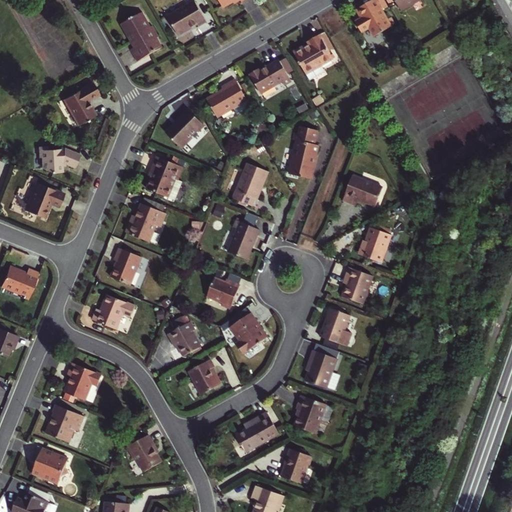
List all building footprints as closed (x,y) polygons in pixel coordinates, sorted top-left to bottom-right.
[(392,26),(376,0),(370,0),(356,9),(361,18),(356,21),(361,32),(369,28),(374,36),(392,26)] [(419,0),(394,0),(401,11),(419,0)] [(199,26),(207,22),(195,1),(167,17),(178,35),(198,24),(199,26)] [(150,27),(142,12),(122,24),(134,47),(131,49),(138,61),(162,48),(157,38),(160,37),(154,25),(150,27)] [(334,58),(321,34),(309,41),(311,44),(306,47),(305,45),(295,51),(311,79),(325,71),(321,65),(334,58)] [(81,64),(86,61),(81,52),(76,55),(81,64)] [(292,81),(280,60),(267,67),(266,64),(249,74),(261,93),(282,81),(284,85),(292,81)] [(247,99),(235,79),(221,87),(223,89),(207,98),(218,116),(233,108),(237,115),(250,107),(246,100),(247,99)] [(88,101),(99,94),(92,82),(78,91),(64,99),(79,125),(96,115),(88,101)] [(245,83),(241,84),(246,93),(249,91),(245,83)] [(205,126),(187,108),(181,114),(183,116),(166,132),(182,148),(192,139),(190,137),(197,130),(199,132),(205,126)] [(315,144),(319,131),(302,126),(300,133),(295,132),(293,139),(298,141),(289,173),(311,179),(320,145),(315,144)] [(75,166),(80,154),(64,148),(47,150),(46,147),(38,148),(38,157),(41,157),(42,168),(53,172),(62,171),(62,166),(60,165),(62,161),(75,166)] [(157,156),(150,171),(154,173),(152,177),(147,189),(167,197),(172,199),(175,198),(182,181),(178,179),(184,167),(157,156)] [(257,201),(269,172),(248,163),(233,199),(252,207),(255,200),(257,201)] [(377,208),(384,189),(353,177),(344,201),(356,206),(359,201),(377,208)] [(59,208),(64,194),(37,182),(25,210),(44,218),(50,204),(59,208)] [(169,206),(144,196),(141,204),(166,214),(169,206)] [(160,227),(166,214),(141,204),(136,216),(133,222),(130,221),(125,232),(149,242),(156,225),(160,227)] [(246,260),(259,229),(240,222),(228,252),(246,260)] [(381,263),(391,234),(370,227),(365,241),(367,242),(362,256),(381,263)] [(367,242),(365,241),(362,240),(357,254),(362,256),(367,242)] [(142,257),(119,248),(114,260),(117,262),(111,277),(130,285),(142,257)] [(26,271),(21,269),(10,265),(1,284),(21,293),(20,295),(19,297),(28,300),(40,272),(28,267),(26,271)] [(349,267),(346,277),(350,279),(348,284),(343,297),(363,304),(373,275),(349,267)] [(231,309),(240,285),(226,279),(225,282),(215,277),(207,297),(223,303),(222,306),(231,309)] [(21,293),(1,284),(0,286),(0,287),(20,295),(21,293)] [(130,319),(135,305),(107,294),(100,311),(97,309),(92,320),(116,329),(121,316),(130,319)] [(327,315),(322,329),(320,337),(347,346),(351,333),(345,331),(350,315),(333,309),(331,316),(327,315)] [(243,354),(267,338),(250,313),(230,327),(240,341),(236,343),(243,354)] [(175,340),(179,348),(183,357),(202,347),(193,331),(195,330),(191,323),(187,325),(183,318),(172,323),(176,330),(168,334),(172,342),(175,340)] [(15,344),(18,336),(0,328),(0,354),(7,357),(13,343),(15,344)] [(326,388),(337,358),(313,350),(308,365),(311,366),(306,381),(326,388)] [(215,367),(210,359),(188,371),(201,394),(220,383),(212,369),(215,367)] [(97,386),(102,375),(72,363),(67,375),(72,377),(66,392),(85,400),(92,384),(97,386)] [(315,434),(326,404),(302,396),(297,409),(300,410),(295,426),(315,434)] [(85,416),(56,405),(53,412),(55,413),(47,433),(69,442),(74,430),(78,431),(85,416)] [(280,434),(267,411),(257,417),(260,421),(246,428),(236,435),(246,453),(280,434)] [(244,424),(246,428),(260,421),(257,417),(244,424)] [(156,447),(149,435),(128,446),(135,459),(137,458),(144,471),(162,461),(155,448),(156,447)] [(36,465),(36,466),(33,473),(59,484),(62,476),(70,473),(65,466),(69,458),(39,446),(34,458),(40,461),(38,465),(36,465)] [(302,484),(312,456),(291,449),(287,458),(288,458),(282,476),(302,484)] [(29,494),(48,501),(50,495),(32,487),(29,494)] [(277,511),(278,511),(281,511),(286,496),(259,487),(255,500),(260,502),(256,511),(277,511)] [(48,501),(29,494),(26,493),(23,501),(17,498),(11,511),(12,511),(44,511),(48,501)] [(128,511),(129,503),(107,501),(105,511),(128,511)]
